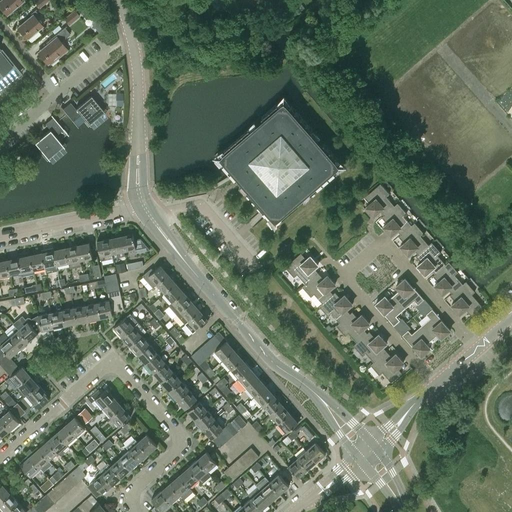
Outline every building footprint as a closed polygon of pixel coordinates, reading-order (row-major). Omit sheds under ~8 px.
[(20,0),(0,0),(0,6),(0,8),(3,12),(4,11),(6,14),(8,12),(9,14),(16,8),(15,7),(22,1),(20,0)] [(438,0),(429,0),(417,11),(425,20),(442,5),(438,0)] [(442,5),(425,20),(433,29),(451,14),(442,5)] [(35,17),(39,14),(34,9),(31,13),(32,14),(17,27),(20,30),(19,31),(23,36),(25,36),(27,38),(28,37),(30,38),(37,32),(35,31),(42,25),(35,17)] [(69,24),(79,15),(75,9),(64,18),(69,24)] [(451,14),(433,29),(442,38),(459,23),(451,14)] [(98,32),(104,27),(97,19),(91,23),(98,32)] [(390,19),(380,26),(392,41),(401,33),(390,19)] [(459,23),(442,38),(450,47),(467,33),(459,23)] [(60,41),(70,33),(64,26),(51,37),(52,39),(38,51),(41,55),(40,56),(44,61),(45,60),(47,63),(49,61),(50,63),(67,49),(60,41)] [(380,26),(371,33),(384,48),(392,41),(380,26)] [(371,33),(363,40),(375,55),(384,48),(371,33)] [(467,33),(450,47),(458,56),(474,41),(467,33)] [(363,40),(353,48),(367,63),(375,55),(363,40)] [(474,41),(458,56),(466,65),(483,50),(474,41)] [(353,48),(345,55),(358,70),(367,63),(353,48)] [(0,91),(2,90),(18,77),(17,76),(19,74),(0,50),(0,91)] [(420,51),(413,64),(424,73),(441,70),(439,59),(433,51),(420,51)] [(345,55),(335,62),(349,79),(358,70),(345,55)] [(387,68),(370,83),(379,92),(396,78),(387,68)] [(483,85),(482,85),(491,94),(502,84),(494,75),(483,85)] [(396,78),(379,92),(387,101),(403,87),(396,78)] [(502,84),(491,94),(499,104),(511,94),(502,84)] [(482,85),(471,95),(479,104),(491,94),(482,85)] [(403,87),(387,101),(395,110),(411,96),(403,87)] [(88,123),(104,111),(91,95),(75,108),(70,102),(62,109),(72,121),(81,114),(88,123)] [(471,95),(459,105),(468,114),(479,104),(471,95)] [(491,95),(480,104),(488,114),(499,104),(491,95)] [(411,96),(395,110),(403,119),(419,105),(411,96)] [(317,135),(290,104),(284,97),(262,117),(267,126),(260,130),(254,123),(216,156),(232,174),(215,184),(173,193),(175,200),(206,194),(212,196),(214,190),(235,177),(236,179),(245,173),(249,180),(242,186),(262,209),(247,222),(252,228),(267,215),(275,224),(298,205),(292,195),(300,191),(305,198),(343,165),(324,143),(314,148),(310,141),(317,135)] [(479,104),(468,114),(476,123),(487,114),(479,104)] [(419,105),(403,119),(411,128),(427,114),(419,105)] [(427,114),(411,128),(420,137),(435,124),(427,114)] [(55,136),(63,129),(53,117),(45,123),(50,129),(34,142),(47,158),(63,145),(55,136)] [(444,129),(427,144),(434,153),(452,138),(444,129)] [(453,138),(435,153),(442,162),(460,146),(453,138)] [(460,147),(443,162),(450,172),(468,156),(460,147)] [(469,156),(450,172),(458,180),(476,165),(469,156)] [(476,165),(459,180),(466,189),(484,174),(476,165)] [(484,174),(467,189),(475,198),(492,183),(484,174)] [(386,196),(389,194),(380,183),(364,197),(370,204),(366,207),(374,216),(380,211),(383,215),(384,215),(394,206),(386,196)] [(511,193),(507,188),(499,196),(511,210),(511,208),(511,193)] [(403,216),(406,213),(397,203),(394,206),(384,215),(383,215),(381,217),(387,223),(383,227),(391,236),(397,230),(401,235),(411,225),(403,216)] [(420,235),(423,233),(414,222),(411,225),(401,235),(398,236),(404,243),(400,246),(408,255),(414,250),(418,254),(429,245),(428,245),(420,235)] [(133,240),(132,233),(120,236),(124,251),(134,248),(135,253),(148,250),(149,250),(139,239),(133,240)] [(112,253),(124,251),(120,236),(109,238),(112,253)] [(112,253),(109,238),(97,241),(101,260),(113,258),(112,253)] [(80,260),(92,257),(89,242),(77,245),(80,260)] [(437,255),(440,252),(431,242),(428,245),(429,245),(418,254),(415,256),(421,262),(417,266),(425,275),(431,269),(435,274),(446,264),(445,264),(437,255)] [(80,260),(77,245),(65,247),(68,263),(68,262),(70,268),(81,266),(80,260)] [(56,265),(68,263),(65,247),(53,250),(56,265)] [(44,267),(56,265),(53,250),(41,252),(44,267)] [(33,270),(44,267),(41,252),(29,255),(33,270)] [(310,256),(306,259),(301,253),(285,267),(294,277),(297,274),(305,284),(316,274),(312,270),(318,265),(310,256)] [(21,272),(33,270),(29,255),(18,257),(21,272)] [(10,275),(21,272),(18,257),(6,260),(10,275)] [(0,276),(10,275),(6,260),(0,260),(0,276)] [(454,274),(458,272),(449,261),(445,264),(446,264),(435,274),(433,276),(438,282),(434,285),(442,294),(448,289),(452,293),(452,294),(463,284),(462,284),(454,274)] [(116,273),(125,271),(124,262),(114,264),(116,273)] [(94,278),(101,277),(99,264),(92,265),(94,278)] [(156,285),(169,273),(160,264),(153,271),(150,268),(142,276),(152,288),(156,285)] [(327,275),(323,279),(318,272),(316,274),(305,284),(302,286),(311,297),(314,294),(322,303),(333,294),(329,290),(335,284),(327,275)] [(117,279),(116,273),(112,274),(104,275),(105,279),(105,282),(117,279)] [(164,294),(177,283),(169,273),(156,285),(164,294)] [(413,287),(405,278),(396,286),(399,290),(394,295),(405,308),(414,300),(418,304),(424,299),(413,287)] [(105,279),(97,281),(98,287),(106,286),(105,282),(105,279)] [(106,288),(118,285),(117,279),(105,282),(106,286),(106,288)] [(472,294),(475,291),(466,281),(462,284),(463,284),(452,294),(452,293),(450,295),(455,301),(451,305),(459,314),(465,308),(471,316),(482,306),(472,294)] [(172,303),(184,291),(177,283),(164,294),(172,303)] [(33,291),(37,290),(35,284),(32,285),(32,286),(24,287),(26,292),(33,291)] [(108,293),(119,291),(118,285),(106,288),(108,293)] [(109,300),(121,297),(119,291),(108,293),(109,300)] [(176,314),(192,300),(184,291),(172,303),(168,305),(176,314)] [(344,295),(340,298),(335,292),(333,294),(322,303),(319,306),(328,316),(331,313),(339,323),(350,314),(350,313),(346,309),(352,304),(344,295)] [(396,316),(405,308),(394,295),(388,300),(385,296),(376,304),(384,313),(383,313),(394,325),(400,320),(396,316)] [(25,303),(23,297),(23,296),(10,299),(12,306),(25,303)] [(112,311),(123,308),(122,303),(121,297),(109,300),(110,305),(112,311)] [(109,300),(97,302),(100,317),(112,315),(112,311),(110,305),(109,300)] [(184,323),(200,309),(192,300),(176,314),(184,323)] [(97,302),(85,305),(88,320),(89,321),(97,320),(97,318),(100,317),(97,302)] [(77,322),(88,320),(85,305),(73,307),(77,322)] [(65,325),(77,322),(73,307),(62,310),(65,325)] [(442,321),(442,320),(432,308),(426,314),(430,318),(421,326),(432,339),(438,334),(441,338),(450,330),(442,321)] [(192,333),(208,319),(200,309),(184,323),(192,333)] [(62,310),(50,312),(53,327),(65,325),(62,310)] [(361,314),(358,318),(352,311),(350,313),(350,314),(339,323),(336,325),(345,336),(348,333),(356,342),(367,333),(363,329),(369,323),(361,314)] [(50,312),(38,315),(41,329),(41,330),(53,327),(50,312)] [(121,336),(138,321),(130,312),(113,327),(121,336)] [(19,319),(13,324),(15,326),(28,341),(37,333),(37,332),(39,331),(41,329),(38,315),(33,317),(31,319),(30,317),(27,317),(25,319),(23,320),(19,319)] [(155,328),(160,324),(157,320),(152,325),(155,328)] [(141,334),(145,330),(138,321),(121,336),(129,345),(141,334)] [(24,344),(28,341),(15,326),(12,329),(15,332),(9,337),(19,349),(21,349),(25,346),(24,344)] [(426,344),(432,339),(421,326),(412,334),(408,329),(402,335),(412,347),(413,346),(421,356),(430,348),(426,344)] [(178,334),(180,333),(177,329),(172,334),(175,337),(181,344),(184,341),(178,334)] [(213,335),(221,344),(226,340),(218,331),(213,335)] [(379,334),(375,337),(369,331),(367,333),(356,342),(353,345),(362,355),(365,353),(373,362),(384,353),(384,352),(380,348),(386,343),(379,334)] [(9,337),(4,332),(0,335),(0,346),(3,350),(7,354),(10,357),(19,349),(9,337)] [(149,344),(141,334),(129,345),(137,354),(149,344)] [(217,348),(221,344),(213,335),(209,339),(217,348)] [(214,351),(217,348),(209,339),(204,343),(212,352),(214,351)] [(222,360),(234,350),(226,340),(221,344),(217,348),(214,351),(222,360)] [(208,356),(212,352),(204,343),(200,347),(208,356)] [(145,363),(157,353),(149,344),(137,354),(145,363)] [(203,360),(208,356),(200,347),(195,351),(203,360)] [(230,369),(242,359),(234,350),(222,360),(230,369)] [(395,353),(392,357),(386,350),(384,352),(384,353),(373,362),(370,364),(379,375),(382,372),(391,382),(401,372),(397,368),(403,362),(395,353)] [(198,365),(203,360),(195,351),(190,356),(198,365)] [(153,372),(165,362),(157,353),(145,363),(153,372)] [(11,359),(10,357),(7,354),(0,360),(0,364),(2,367),(11,359)] [(6,371),(15,363),(11,359),(2,367),(6,371)] [(238,378),(250,368),(242,359),(230,369),(238,378)] [(161,381),(173,371),(165,362),(153,372),(161,381)] [(10,376),(19,368),(15,363),(6,371),(10,376)] [(18,385),(30,375),(22,366),(19,368),(10,376),(6,380),(14,389),(18,385)] [(247,387),(258,377),(250,368),(238,378),(235,380),(244,390),(247,387)] [(168,390),(180,379),(173,371),(161,381),(168,390)] [(30,375),(18,385),(26,394),(38,384),(30,375)] [(254,396),(266,386),(258,377),(247,387),(254,396)] [(177,399),(189,389),(180,379),(168,390),(177,399)] [(220,379),(216,384),(220,388),(225,384),(220,379)] [(46,393),(39,386),(38,384),(26,394),(34,403),(32,405),(36,410),(48,399),(45,395),(46,393)] [(262,405),(274,395),(266,386),(254,396),(262,405)] [(103,407),(115,397),(107,388),(101,393),(98,389),(87,398),(91,403),(95,399),(103,407)] [(185,408),(196,398),(189,389),(177,399),(185,408)] [(16,403),(8,394),(3,399),(11,408),(16,403)] [(270,414),(282,404),(274,395),(262,405),(270,414)] [(111,417),(123,406),(115,397),(103,407),(111,417)] [(195,420),(207,410),(198,401),(187,411),(195,420)] [(19,404),(17,402),(16,403),(11,408),(13,409),(12,410),(19,417),(25,412),(19,404)] [(278,423),(290,413),(282,404),(270,414),(278,423)] [(119,426),(131,415),(123,406),(111,417),(119,426)] [(85,408),(77,414),(85,423),(86,422),(90,419),(92,416),(85,408)] [(0,418),(10,429),(19,421),(9,409),(0,416),(0,418)] [(203,429),(214,419),(207,410),(195,420),(203,429)] [(286,432),(298,422),(290,413),(278,423),(286,432)] [(242,427),(246,423),(238,414),(234,418),(242,427)] [(75,436),(85,428),(74,416),(65,424),(75,436)] [(0,436),(0,437),(10,429),(0,418),(0,436)] [(237,431),(242,427),(234,418),(229,422),(237,431)] [(220,430),(223,428),(214,419),(203,429),(211,438),(216,434),(220,430)] [(233,435),(237,431),(229,422),(225,426),(233,435)] [(310,438),(315,433),(305,423),(302,426),(300,424),(294,429),(290,432),(295,437),(298,434),(297,432),(301,428),(310,438)] [(66,444),(75,436),(65,424),(56,432),(66,444)] [(228,439),(233,435),(225,426),(223,428),(220,430),(228,439)] [(224,443),(228,439),(220,430),(216,434),(224,443)] [(56,432),(47,440),(57,452),(58,451),(61,455),(65,452),(63,450),(68,446),(66,444),(56,432)] [(148,453),(157,445),(147,434),(138,442),(148,453)] [(219,447),(224,443),(216,434),(211,438),(219,447)] [(134,438),(125,446),(128,450),(138,461),(148,453),(138,442),(134,438)] [(48,460),(57,452),(47,440),(38,448),(48,460)] [(316,461),(325,453),(315,441),(306,450),(316,461)] [(38,448),(37,446),(27,454),(29,456),(39,468),(48,460),(38,448)] [(254,460),(258,456),(250,447),(246,451),(254,460)] [(129,469),(138,461),(128,450),(119,457),(129,469)] [(307,469),(316,461),(306,450),(297,457),(307,469)] [(207,471),(216,463),(205,451),(196,459),(207,471)] [(249,464),(254,460),(246,451),(241,455),(249,464)] [(245,468),(249,464),(241,455),(237,459),(245,468)] [(30,475),(39,468),(29,456),(20,464),(30,475)] [(120,477),(129,469),(119,457),(110,465),(120,477)] [(298,477),(307,469),(297,457),(287,465),(298,477)] [(207,471),(196,459),(187,467),(198,478),(202,483),(211,475),(207,471)] [(240,472),(245,468),(237,459),(232,463),(240,472)] [(110,465),(108,462),(99,470),(99,471),(111,485),(120,477),(110,465)] [(235,476),(240,472),(232,463),(228,467),(235,476)] [(81,479),(85,475),(78,466),(73,470),(81,479)] [(189,486),(198,478),(187,467),(178,474),(189,486)] [(231,480),(235,476),(228,467),(223,471),(231,480)] [(58,470),(53,475),(57,480),(62,475),(58,470)] [(76,483),(81,479),(73,470),(68,474),(76,483)] [(102,493),(111,485),(99,471),(95,474),(96,475),(96,478),(89,484),(98,495),(101,492),(102,493)] [(279,493),(289,485),(287,483),(282,477),(279,473),(269,481),(279,493)] [(72,487),(76,483),(68,474),(64,478),(72,487)] [(188,486),(189,486),(178,474),(169,482),(179,494),(183,499),(192,491),(188,486)] [(286,474),(282,477),(287,483),(290,480),(286,474)] [(53,484),(57,480),(53,475),(49,479),(53,484)] [(269,481),(264,476),(255,484),(257,486),(270,501),(279,493),(269,481)] [(68,491),(72,487),(64,478),(60,482),(68,491)] [(63,495),(68,491),(60,482),(55,486),(63,495)] [(171,502),(179,494),(169,482),(160,490),(171,502)] [(0,501),(10,493),(2,484),(0,485),(0,501)] [(58,499),(63,495),(55,486),(50,490),(58,499)] [(261,509),(270,501),(257,486),(248,494),(251,497),(261,509)] [(54,503),(58,499),(50,490),(46,494),(54,503)] [(161,510),(171,502),(160,490),(151,498),(161,510)] [(0,505),(5,511),(6,511),(18,502),(10,493),(0,501),(0,505)] [(50,506),(54,503),(46,494),(42,497),(50,506)] [(95,507),(99,503),(91,494),(87,498),(95,507)] [(45,510),(50,506),(42,497),(37,501),(45,510)] [(247,511),(257,511),(261,509),(251,497),(242,505),(247,511)] [(90,511),(95,507),(87,498),(82,502),(90,511)] [(38,511),(43,511),(45,510),(37,501),(32,505),(38,511)] [(25,511),(26,511),(18,502),(6,511),(25,511)] [(89,511),(90,511),(82,502),(78,506),(83,511),(89,511)] [(107,511),(100,503),(99,503),(95,507),(90,511),(89,511),(107,511)]
